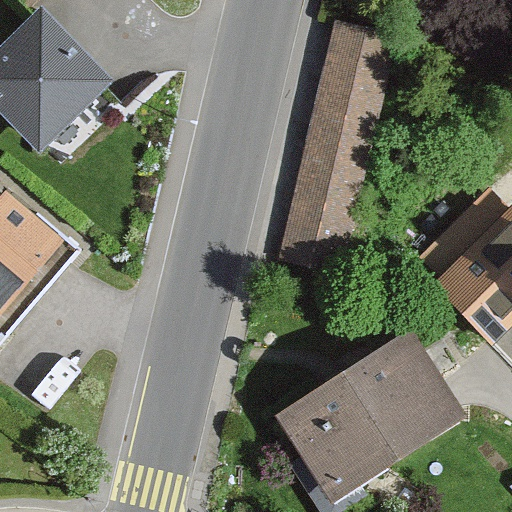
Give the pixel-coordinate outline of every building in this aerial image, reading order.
[(72,0),(46,0),(0,44),(0,85),(81,155),(150,77),(72,0)] [(399,44),(334,30),(286,255),(352,269),(399,44)] [(0,325),(65,251),(7,201),(0,209),(0,325)] [(511,215),(437,288),(500,353),(511,341),(511,215)] [(415,342),(277,427),(329,511),(335,511),(469,429),(415,342)]
